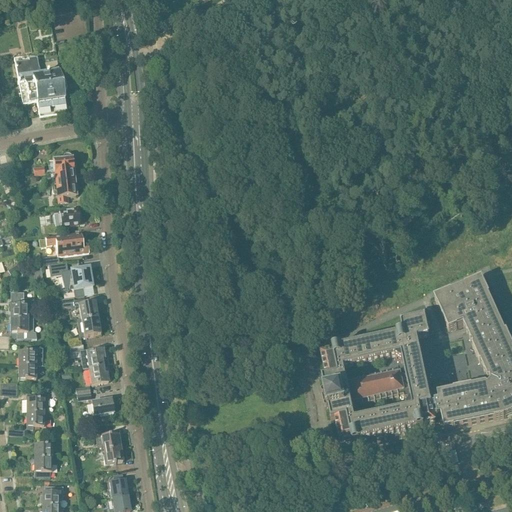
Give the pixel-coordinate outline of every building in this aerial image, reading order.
[(7,9),(0,10),(0,25),(11,22),(7,9)] [(22,38),(23,46),(30,44),(28,37),(22,38)] [(36,104),(39,120),(67,115),(64,96),(67,91),(65,84),(61,81),(60,78),(50,80),(49,72),(40,74),(37,60),(28,62),(27,59),(14,61),(23,107),(36,104)] [(72,160),(72,159),(72,158),(71,158),(70,157),(69,156),(68,156),(66,156),(65,157),(64,157),(64,158),(63,158),(63,159),(63,160),(63,161),(63,162),(52,163),(53,171),(43,173),(43,170),(33,171),(34,178),(54,176),(73,174),(74,174),(72,160)] [(16,175),(13,163),(7,165),(10,177),(16,175)] [(4,178),(10,177),(7,165),(1,167),(4,178)] [(73,174),(54,176),(55,188),(75,186),(73,174)] [(12,183),(8,184),(11,195),(15,194),(15,193),(21,192),(19,187),(14,187),(12,183)] [(238,202),(225,184),(218,189),(231,206),(238,202)] [(75,186),(55,188),(58,207),(68,206),(67,200),(76,199),(75,186)] [(57,230),(56,227),(43,229),(44,237),(67,234),(66,229),(80,227),(78,213),(67,215),(67,213),(59,214),(61,229),(57,230)] [(48,267),(59,266),(59,260),(89,255),(88,247),(83,248),(81,236),(45,241),(46,249),(55,248),(57,258),(47,259),(48,267)] [(67,273),(66,265),(59,266),(48,267),(50,279),(61,278),(65,294),(66,295),(67,295),(68,294),(69,292),(73,292),(74,301),(83,299),(82,291),(92,290),(89,270),(67,273)] [(17,267),(7,273),(11,278),(20,272),(17,267)] [(437,398),(439,404),(432,405),(435,419),(441,417),(444,433),(505,420),(511,416),(511,346),(482,279),(434,301),(449,335),(464,328),(473,348),(472,349),(480,367),(481,366),(488,380),(490,380),(491,385),(488,389),(486,387),(437,398)] [(10,307),(10,321),(33,321),(34,301),(23,301),(23,295),(10,295),(10,307)] [(84,302),(74,303),(74,301),(60,303),(62,311),(70,310),(70,313),(76,312),(75,310),(78,310),(81,324),(98,321),(95,304),(84,306),(84,302)] [(33,321),(10,321),(10,335),(16,335),(16,342),(37,342),(35,335),(33,335),(33,321)] [(77,324),(79,340),(80,340),(80,341),(101,337),(98,321),(81,324),(77,324)] [(420,437),(418,430),(424,429),(424,426),(436,424),(435,419),(432,405),(418,342),(430,339),(426,321),(401,326),(403,335),(333,350),(333,353),(322,355),(326,379),(322,380),(324,392),(321,392),(325,411),(328,410),(331,422),(335,421),(340,444),(352,442),(353,444),(356,444),(357,450),(360,449),(360,450),(420,437)] [(68,342),(69,350),(82,348),(80,341),(80,340),(79,340),(68,342)] [(82,348),(69,350),(70,356),(79,354),(84,354),(83,353),(82,348)] [(18,368),(36,368),(42,368),(43,350),(31,350),(31,354),(18,354),(18,368)] [(82,372),(88,371),(106,368),(103,352),(86,354),(86,353),(83,353),(84,354),(79,354),(82,372)] [(35,382),(36,368),(18,368),(18,382),(35,382)] [(109,385),(106,368),(88,371),(91,388),(109,385)] [(75,392),(76,398),(90,395),(89,389),(75,392)] [(91,402),(90,395),(76,398),(78,405),(91,402)] [(26,401),(26,415),(44,416),(47,416),(48,398),(27,397),(26,401)] [(111,402),(91,405),(94,419),(99,418),(114,416),(111,402)] [(44,421),(44,416),(26,415),(26,432),(33,432),(33,429),(46,429),(46,421),(44,421)] [(103,448),(104,454),(120,451),(117,437),(111,438),(111,437),(99,439),(101,448),(103,448)] [(34,447),(34,461),(51,461),(53,461),(53,453),(51,453),(51,447),(34,447)] [(122,465),(120,451),(104,454),(105,460),(103,460),(104,469),(116,467),(116,466),(122,465)] [(456,451),(450,452),(452,464),(458,463),(456,451)] [(51,475),(51,461),(34,461),(34,475),(34,480),(50,480),(50,475),(51,475)] [(125,483),(119,483),(109,485),(109,486),(111,501),(128,498),(126,490),(127,490),(127,487),(126,487),(125,483)] [(42,507),(42,508),(59,509),(59,501),(63,501),(63,489),(45,489),(44,491),(44,494),(42,494),(42,498),(40,498),(40,507),(42,507)] [(129,511),(128,498),(111,501),(107,502),(108,511),(129,511)]
